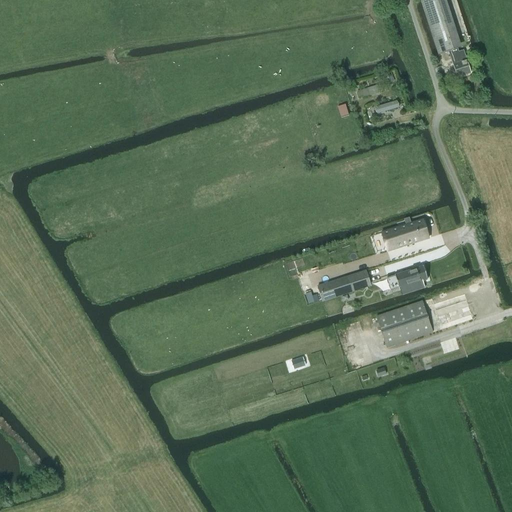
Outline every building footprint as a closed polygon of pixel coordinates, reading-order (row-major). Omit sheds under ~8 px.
[(419,0),(438,56),(449,52),(450,55),(457,78),(470,74),(463,51),(458,53),(457,49),(440,0),(419,0)] [(394,81),(391,73),(383,76),(386,85),(394,81)] [(377,85),(357,92),(359,99),(369,96),(370,96),(379,93),(377,85)] [(376,113),(377,114),(399,108),(398,104),(396,102),(374,107),(376,113)] [(406,226),(381,234),(387,252),(428,239),(422,221),(410,224),(409,219),(404,220),(406,226)] [(394,277),(387,279),(390,291),(398,288),(398,289),(400,289),(401,294),(424,288),(422,282),(427,280),(423,266),(394,276),(394,277)] [(347,277),(317,287),(322,302),(352,292),(370,287),(365,271),(347,277)] [(386,348),(442,330),(473,320),(464,295),(434,305),(432,299),(376,317),(386,348)]
